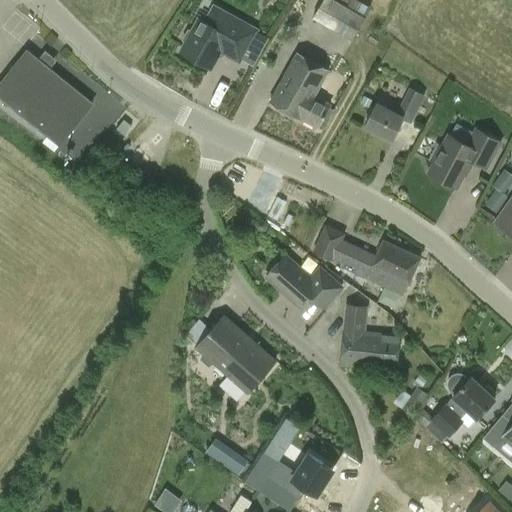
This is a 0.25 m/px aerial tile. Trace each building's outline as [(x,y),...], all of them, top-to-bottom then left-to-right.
[(322,0),(312,18),(352,41),(369,10),(363,7),(364,4),(356,0),(335,0),(336,0),(334,0),(322,0)] [(185,44),(180,53),(209,69),(219,51),(238,61),(255,31),(218,11),(209,26),(199,20),(193,31),(188,30),(182,40),(185,44)] [(0,96),(59,145),(92,104),(27,51),(0,84),(0,96)] [(317,129),(330,105),(314,96),(328,71),(297,54),(269,102),(317,129)] [(364,128),(391,141),(402,120),(410,124),(424,96),(410,88),(397,114),(376,103),(364,128)] [(463,175),(465,176),(473,162),(486,169),(500,143),(475,129),(467,145),(448,135),(428,173),(456,188),(463,175)] [(138,148),(126,159),(138,171),(149,160),(138,148)] [(496,186),(484,204),(493,210),(511,181),(511,173),(503,168),(492,184),(496,186)] [(281,214),(287,202),(276,197),(267,216),(277,221),(278,219),(288,224),(290,219),(281,214)] [(511,198),(494,223),(511,235),(511,198)] [(341,267),(384,287),(377,301),(396,310),(420,258),(383,241),(375,257),(341,241),(344,234),(325,226),(313,252),(332,260),(332,259),(342,264),(341,267)] [(314,300),(325,309),(343,288),(319,267),(310,277),(285,254),(265,277),(304,312),(314,300)] [(377,366),(396,368),(399,338),(381,336),(381,334),(364,332),(367,307),(346,305),(340,365),(377,369),(377,366)] [(222,316),(195,347),(247,394),(275,363),(222,316)] [(452,397),(453,398),(447,404),(445,403),(435,414),(425,405),(414,418),(424,427),(441,443),(447,437),(448,438),(462,423),(468,427),(476,419),(495,398),(471,376),(468,379),(465,376),(461,373),(456,373),(452,375),(448,378),(446,383),(447,388),(451,393),(453,395),(452,397)] [(417,387),(401,409),(413,417),(428,395),(417,387)] [(511,422),(502,414),(482,438),(493,447),(503,435),(511,442),(511,422)] [(322,459),(330,446),(315,437),(307,449),(322,459)] [(238,478),(249,462),(227,447),(216,463),(238,478)] [(264,451),(244,482),(289,511),(304,488),(315,495),(332,470),(309,455),(297,473),(264,451)] [(511,486),(505,480),(498,489),(511,499),(511,486)] [(153,504),(166,511),(172,511),(181,498),(164,487),(153,504)] [(252,511),(248,509),(252,502),(241,495),(229,511),(252,511)] [(475,511),(497,511),(488,501),(475,511)]
